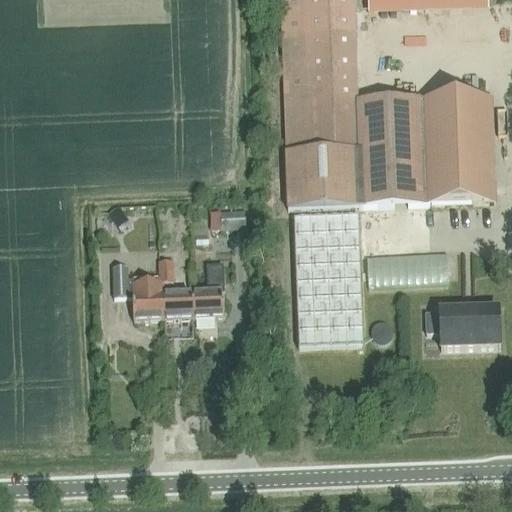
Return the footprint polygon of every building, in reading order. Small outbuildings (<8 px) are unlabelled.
[(279,41),(286,215),(493,207),(489,102),(355,106),(352,38),(350,0),(294,0),(277,1),(279,41)] [(398,49),(400,65),(417,64),(415,47),(398,49)] [(218,217),(219,235),(243,234),(242,215),(218,217)] [(215,238),(216,220),(205,219),(204,237),(215,238)] [(356,221),(291,223),(296,353),(361,351),(356,221)] [(157,277),(171,276),(171,266),(157,266),(157,277)] [(223,322),(222,297),(223,297),(222,269),(206,270),(207,297),(191,298),(192,323),(223,322)] [(161,287),(158,287),(126,289),(126,273),(111,274),(112,304),(131,303),(132,326),(162,325),(161,300),(161,299),(161,287)] [(158,287),(161,287),(172,287),(171,276),(157,277),(158,287)] [(432,279),(432,294),(443,295),(443,280),(432,279)] [(162,325),(192,323),(191,298),(161,299),(161,300),(162,325)] [(497,353),(497,314),(438,315),(438,317),(424,317),(424,338),(438,337),(438,354),(497,353)] [(386,329),(381,328),(376,329),(373,333),(371,337),(371,342),(373,346),(377,349),(381,350),(386,349),(390,346),(392,341),(392,336),(390,332),(386,329)]
